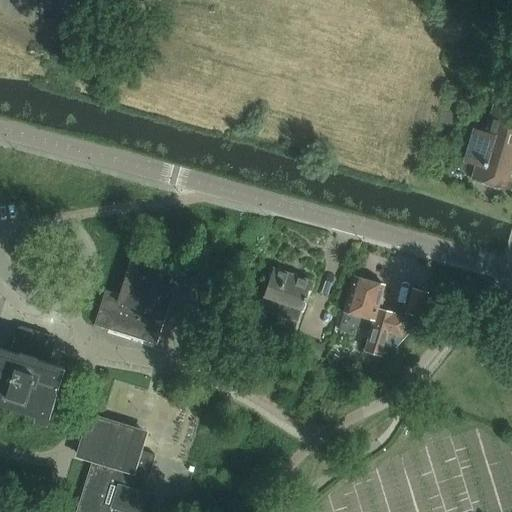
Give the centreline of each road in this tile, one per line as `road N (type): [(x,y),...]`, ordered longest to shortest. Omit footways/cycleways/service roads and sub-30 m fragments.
road 1 (unclassified): [(508,269),(0,131)]
road 2 (residential): [(0,264),(39,296),(67,298),(88,274),(83,247),(50,227),(11,229)]
